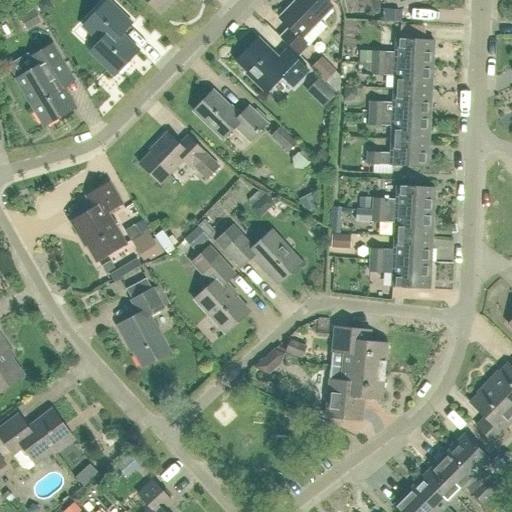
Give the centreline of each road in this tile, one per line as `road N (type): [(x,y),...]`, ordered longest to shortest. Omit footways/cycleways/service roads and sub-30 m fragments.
road 1 (residential): [(164,434),(313,301),(465,319)]
road 2 (residential): [(0,173),(93,145),(200,37),(220,30),(249,0)]
road 3 (residential): [(164,434),(70,334),(0,212)]
road 4 (residential): [(286,511),(432,403),(453,371),(465,319)]
road 5 (residential): [(465,319),(473,140)]
road 6 (residential): [(473,140),(483,0)]
